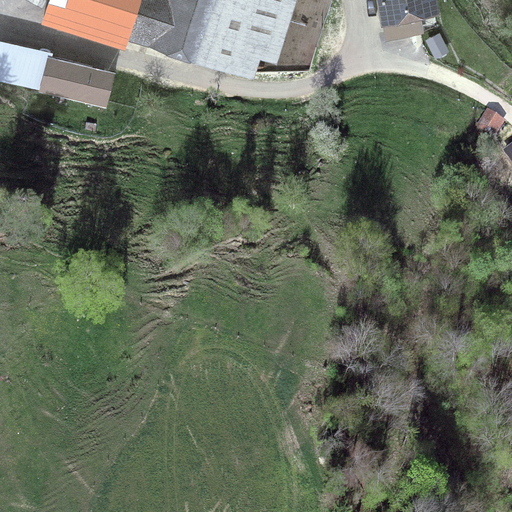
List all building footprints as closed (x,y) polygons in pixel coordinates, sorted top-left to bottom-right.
[(44,0),(41,14),(125,41),(127,34),(254,74),(260,54),(276,59),(294,0),(44,0)] [(438,0),(377,0),(384,36),(424,30),(421,11),(439,8),(438,0)] [(436,55),(449,49),(440,30),(426,36),(436,55)] [(52,44),(0,32),(0,79),(107,103),(116,63),(51,49),(52,44)] [(492,140),(505,120),(487,108),(474,129),(492,140)] [(96,131),(97,124),(86,122),(85,129),(96,131)] [(511,141),(502,149),(511,162),(511,141)]
